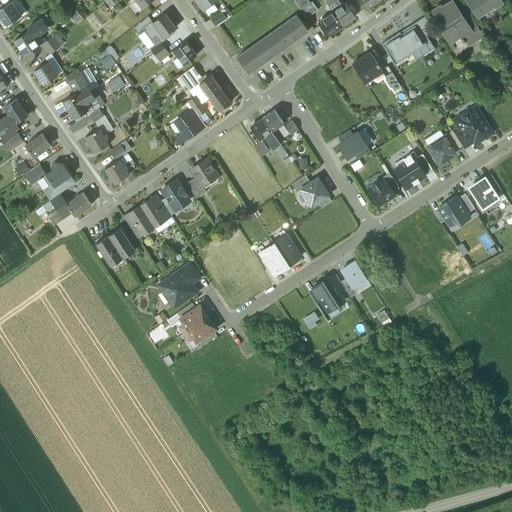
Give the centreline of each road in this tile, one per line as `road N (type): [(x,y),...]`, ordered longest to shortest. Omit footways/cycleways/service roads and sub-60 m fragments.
road 1 (residential): [(0,44),(111,210)]
road 2 (residential): [(253,106),(111,210)]
road 3 (residential): [(227,322),(372,230)]
road 4 (residential): [(281,87),(372,230)]
road 5 (residential): [(372,230),(511,140)]
road 6 (residential): [(410,0),(281,87)]
road 7 (residential): [(253,106),(174,0)]
